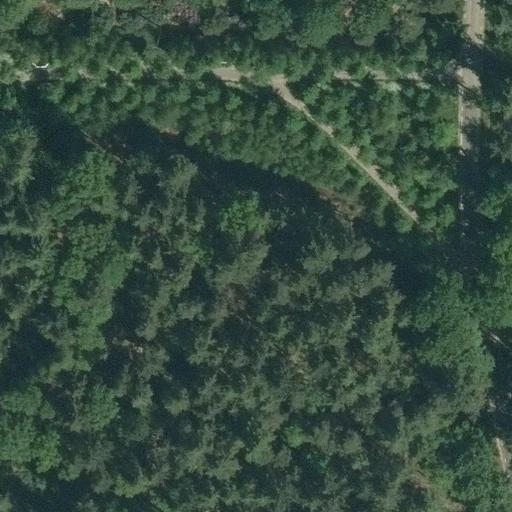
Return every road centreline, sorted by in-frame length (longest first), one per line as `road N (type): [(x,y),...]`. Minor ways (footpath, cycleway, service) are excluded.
road 1 (unclassified): [(476,281),(386,184),(262,74)]
road 2 (unclassified): [(262,74),(0,76)]
road 3 (unclassified): [(471,76),(262,74)]
road 4 (unclassified): [(476,281),(471,76)]
road 5 (unclassified): [(511,466),(476,281)]
